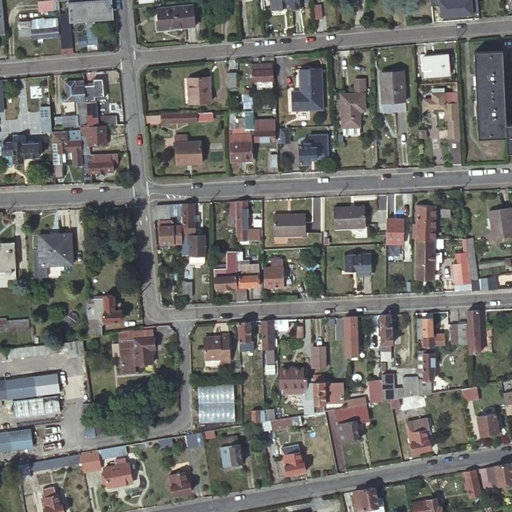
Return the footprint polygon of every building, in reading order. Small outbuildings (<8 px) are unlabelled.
[(58,0),(62,46),(68,46),(67,25),(65,25),(65,19),(66,18),(65,11),(64,0),(58,0)] [(113,15),(111,0),(72,0),(69,0),(69,11),(70,18),(113,15)] [(269,0),(271,9),(273,11),(280,11),(282,8),(282,5),(290,5),(290,9),(299,8),(298,0),(269,0)] [(440,0),(442,20),(455,19),(454,8),(462,7),(461,0),(440,0)] [(157,7),(159,29),(169,28),(169,26),(184,25),(185,26),(195,26),(192,4),(157,7)] [(321,4),(313,4),(313,19),(321,19),(321,4)] [(70,18),(69,11),(65,11),(66,18),(65,19),(65,25),(67,25),(68,46),(73,45),(70,18)] [(17,20),(19,36),(31,35),(31,37),(37,36),(37,42),(43,41),(43,35),(59,34),(58,26),(57,26),(57,20),(54,21),(54,17),(17,20)] [(84,24),(86,44),(96,43),(94,23),(84,24)] [(87,51),(97,50),(96,43),(86,44),(87,51)] [(474,51),(478,137),(506,135),(507,150),(511,149),(511,121),(506,122),(502,50),(474,51)] [(424,56),(426,78),(449,76),(448,55),(424,56)] [(252,63),(253,79),(272,79),(272,62),(252,63)] [(323,108),(322,67),(299,68),(300,90),(300,95),(292,95),(292,109),(323,108)] [(380,70),(381,101),(404,99),(403,69),(380,70)] [(226,72),(227,86),(236,86),(236,71),(226,72)] [(209,74),(191,76),(192,101),(211,100),(209,74)] [(93,83),(85,84),(86,99),(93,99),(97,99),(97,96),(105,95),(103,77),(93,78),(93,83)] [(354,78),(355,92),(364,92),(363,78),(354,78)] [(85,84),(76,85),(75,79),(66,80),(67,98),(76,98),(77,114),(64,115),(65,125),(87,124),(85,99),(86,99),(85,84)] [(449,126),(460,126),(459,118),(458,118),(457,90),(444,91),(434,91),(432,91),(432,97),(424,98),(424,107),(445,107),(445,118),(449,118),(449,126)] [(341,93),(342,126),(359,125),(358,109),(365,109),(364,92),(355,92),(341,93)] [(42,108),(43,123),(51,123),(50,104),(46,104),(46,108),(42,108)] [(86,106),(88,125),(106,124),(108,124),(108,117),(94,118),(94,115),(94,105),(86,106)] [(212,110),(161,113),(162,122),(199,120),(199,119),(212,118),(212,110)] [(108,117),(108,124),(118,123),(117,114),(94,115),(94,118),(108,117)] [(246,115),(247,136),(247,140),(243,140),(231,141),(232,160),(242,160),(242,157),(252,156),(251,140),(254,140),(253,114),(246,115)] [(254,123),(255,140),(274,139),(274,122),(254,123)] [(80,125),(81,128),(81,135),(88,135),(89,144),(107,143),(106,124),(88,125),(80,125)] [(342,126),(343,134),(360,133),(359,125),(342,126)] [(280,126),(280,140),(289,140),(289,126),(280,126)] [(460,126),(449,126),(450,137),(452,137),(460,136),(460,126)] [(81,128),(52,130),(52,142),(58,142),(59,152),(73,150),(73,165),(83,164),(83,161),(82,154),(82,150),(81,135),(81,128)] [(299,142),(300,162),(310,162),(310,157),(316,157),(328,157),(327,133),(309,134),(310,141),(306,142),(306,139),(302,139),(302,142),(299,142)] [(15,134),(15,139),(23,139),(23,142),(27,142),(26,134),(15,134)] [(81,135),(82,150),(82,154),(90,153),(89,144),(88,135),(81,135)] [(176,141),(178,163),(203,161),(201,138),(187,140),(186,136),(176,137),(177,141),(176,141)] [(453,164),(461,164),(460,136),(452,137),(453,164)] [(3,140),(4,154),(13,153),(14,161),(24,160),(24,156),(39,156),(38,141),(27,142),(23,142),(23,139),(15,139),(3,140)] [(115,152),(92,153),(92,160),(83,161),(83,164),(83,172),(92,172),(97,171),(97,172),(105,172),(105,171),(113,170),(113,160),(116,159),(115,152)] [(54,163),(55,177),(63,176),(62,162),(54,163)] [(83,172),(84,183),(93,182),(92,172),(83,172)] [(237,224),(237,239),(246,239),(262,239),(262,229),(247,229),(247,219),(247,214),(247,199),(237,200),(237,224)] [(228,224),(237,224),(237,200),(230,200),(229,214),(228,214),(228,224)] [(181,242),(181,234),(181,202),(157,203),(153,208),(154,217),(173,216),(173,215),(177,215),(177,224),(173,224),(173,219),(159,219),(159,242),(181,242)] [(183,235),(181,234),(181,242),(184,242),(187,242),(188,242),(188,231),(194,231),(195,221),(193,221),(193,214),(193,202),(183,202),(183,235)] [(417,204),(416,237),(434,237),(435,204),(417,204)] [(334,207),(335,228),(367,227),(366,206),(334,207)] [(489,211),(493,239),(511,235),(511,212),(511,207),(489,211)] [(272,213),(273,234),(306,233),(305,212),(272,213)] [(386,217),(386,242),(403,242),(403,218),(386,217)] [(40,264),(46,263),(46,260),(60,259),(61,263),(72,262),(70,218),(37,220),(40,264)] [(469,264),(471,279),(474,278),(477,278),(472,236),(466,237),(467,251),(469,264)] [(416,237),(416,277),(433,277),(434,237),(416,237)] [(0,268),(11,268),(11,266),(15,266),(14,241),(0,241),(0,245),(1,248),(0,247),(0,268)] [(228,250),(228,265),(228,269),(217,269),(217,265),(214,265),(215,286),(236,285),(235,268),(237,268),(237,250),(228,250)] [(400,260),(411,260),(411,251),(405,250),(405,255),(400,255),(400,260)] [(471,281),(471,279),(469,264),(467,251),(457,253),(458,262),(454,263),(456,283),(471,281)] [(346,270),(356,269),(361,269),(361,274),(372,273),(371,252),(345,253),(346,270)] [(264,266),(265,286),(283,286),(283,266),(282,266),(282,258),(271,258),(271,266),(264,266)] [(238,267),(238,275),(239,275),(239,285),(259,284),(258,264),(254,265),(254,267),(238,267)] [(474,278),(471,279),(471,281),(472,289),(480,289),(496,288),(496,274),(477,278),(474,278)] [(181,281),(181,296),(191,296),(191,281),(181,281)] [(87,298),(89,336),(101,333),(100,326),(104,321),(121,321),(121,309),(119,309),(114,309),(114,303),(113,295),(104,295),(104,297),(94,297),(94,298),(87,298)] [(478,309),(467,310),(469,353),(480,352),(478,309)] [(379,314),(381,359),(392,358),(391,343),(393,343),(393,332),(391,332),(391,313),(379,314)] [(358,354),(357,343),(356,315),(345,316),(346,340),(345,340),(345,354),(358,354)] [(0,316),(0,329),(28,328),(28,318),(5,319),(5,316),(0,316)] [(423,345),(445,343),(445,331),(433,332),(432,316),(423,317),(424,334),(423,334),(423,336),(423,345)] [(260,320),(262,349),(266,349),(267,363),(274,363),(272,319),(260,320)] [(249,320),(237,321),(238,354),(241,354),(241,351),(245,351),(245,342),(250,342),(249,320)] [(458,323),(459,343),(467,342),(466,322),(458,323)] [(458,323),(450,323),(451,343),(459,343),(458,323)] [(152,329),(119,331),(122,372),(136,371),(135,363),(153,362),(152,348),(155,348),(154,337),(152,337),(152,329)] [(202,335),(203,357),(218,356),(218,359),(228,359),(227,331),(217,332),(217,335),(202,335)] [(76,356),(84,355),(82,339),(31,345),(22,346),(9,347),(3,348),(0,347),(0,359),(6,359),(6,357),(8,357),(67,350),(68,356),(76,356)] [(324,346),(313,347),(314,367),(325,366),(324,346)] [(419,394),(431,392),(430,377),(435,377),(433,352),(428,353),(418,353),(418,376),(419,393),(419,394)] [(281,368),(281,387),(284,387),(307,387),(307,378),(303,378),(303,368),(281,368)] [(58,372),(0,379),(0,398),(60,390),(58,372)] [(400,396),(411,394),(419,393),(418,376),(402,376),(403,387),(393,387),(393,372),(382,372),(382,377),(383,395),(383,399),(390,398),(400,396)] [(316,404),(316,411),(320,410),(325,409),(325,403),(327,402),(343,401),(343,381),(326,381),(325,381),(325,374),(314,374),(315,381),(313,381),(314,387),(314,397),(314,404),(316,404)] [(375,395),(383,395),(382,377),(374,377),(375,395)] [(232,381),(197,383),(199,420),(234,419),(232,381)] [(470,385),(461,387),(464,400),(479,397),(476,384),(474,385),(470,385)] [(511,389),(502,392),(506,413),(511,411),(511,389)] [(16,417),(61,411),(58,394),(13,400),(16,417)] [(411,394),(400,396),(401,405),(413,402),(411,394)] [(400,396),(390,398),(392,407),(401,405),(400,396)] [(306,413),(315,411),(314,404),(314,397),(308,398),(304,398),(306,413)] [(347,401),(348,405),(366,402),(370,401),(370,397),(347,401)] [(93,421),(90,401),(82,402),(86,429),(85,429),(86,437),(95,436),(95,434),(95,433),(93,421)] [(348,405),(335,407),(342,441),(360,438),(356,419),(369,416),(366,402),(348,405)] [(265,411),(265,420),(273,419),(276,418),(274,409),(265,411)] [(253,422),(258,421),(265,420),(265,411),(265,410),(260,410),(259,410),(252,410),(253,422)] [(477,415),(481,434),(499,431),(496,411),(477,415)] [(301,414),(291,415),(292,423),(302,421),(301,414)] [(22,420),(23,427),(62,421),(62,415),(22,420)] [(276,418),(273,419),(275,426),(292,423),(291,415),(276,418)] [(407,419),(409,431),(426,427),(430,426),(428,415),(407,419)] [(100,420),(93,421),(95,433),(102,432),(100,420)] [(409,431),(413,451),(432,447),(430,438),(427,438),(426,427),(409,431)] [(215,429),(204,431),(205,438),(217,436),(215,429)] [(0,434),(0,448),(12,447),(34,445),(32,431),(0,434)] [(203,431),(187,434),(189,447),(205,445),(203,431)] [(269,431),(260,432),(263,446),(272,444),(269,431)] [(225,465),(239,462),(244,462),(241,443),(239,443),(238,435),(223,438),(224,445),(222,446),(225,465)] [(172,437),(159,439),(161,447),(173,444),(172,437)] [(282,447),(287,473),(306,470),(304,461),(302,461),(299,443),(282,447)] [(121,445),(113,447),(115,454),(122,453),(121,445)] [(97,450),(98,457),(115,454),(113,447),(112,447),(97,450)] [(80,453),(81,460),(83,470),(100,467),(98,457),(97,450),(85,452),(80,453)] [(18,465),(20,477),(32,475),(31,469),(81,460),(80,453),(18,464),(18,465)] [(115,464),(110,465),(114,484),(133,481),(129,461),(127,462),(126,457),(118,458),(119,464),(115,464)] [(511,461),(509,462),(481,468),(484,486),(511,481),(511,476),(511,472),(511,461)] [(105,466),(108,485),(114,484),(110,465),(105,466)] [(475,468),(464,471),(468,494),(480,492),(475,468)] [(169,474),(173,493),(191,490),(190,481),(188,481),(186,471),(169,474)] [(41,497),(44,511),(64,511),(65,511),(63,502),(61,503),(59,493),(55,493),(54,485),(42,488),(44,496),(41,497)] [(357,509),(378,505),(377,499),(374,487),(359,489),(360,492),(354,493),(357,509)] [(415,511),(442,511),(441,506),(438,506),(437,499),(436,497),(413,502),(415,511)]
